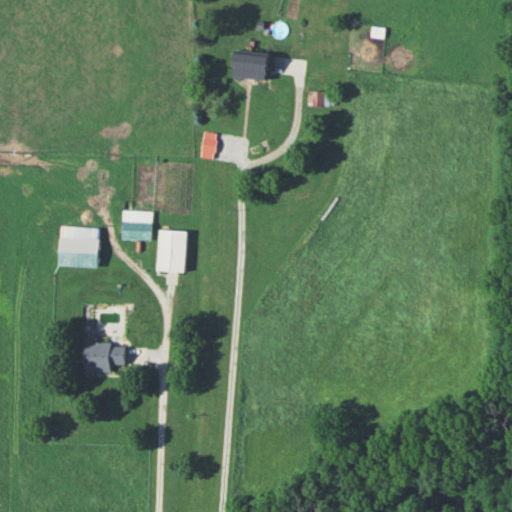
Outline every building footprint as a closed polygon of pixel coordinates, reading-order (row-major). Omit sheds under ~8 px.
[(382,37),(382,26),(370,26),(370,37),(382,37)] [(232,76),(266,80),(269,53),(235,50),(232,76)] [(331,91),(312,91),(312,105),(331,105),(331,91)] [(214,156),(214,132),(201,132),(201,156),(214,156)] [(122,239),(151,239),(151,210),(122,210),(122,239)] [(99,226),(60,226),(59,266),(98,266),(99,226)] [(186,230),(159,229),(158,270),(185,271),(186,230)] [(112,364),(126,364),(126,340),(85,340),(85,370),(112,370),(112,364)]
